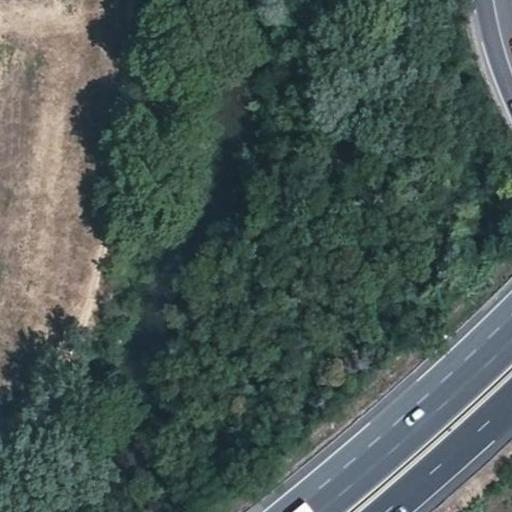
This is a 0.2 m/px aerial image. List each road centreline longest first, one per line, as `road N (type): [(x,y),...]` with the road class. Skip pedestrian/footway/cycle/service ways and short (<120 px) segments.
road 1 (trunk): [(511,315),(311,511)]
road 2 (trunk): [(394,511),(511,399)]
